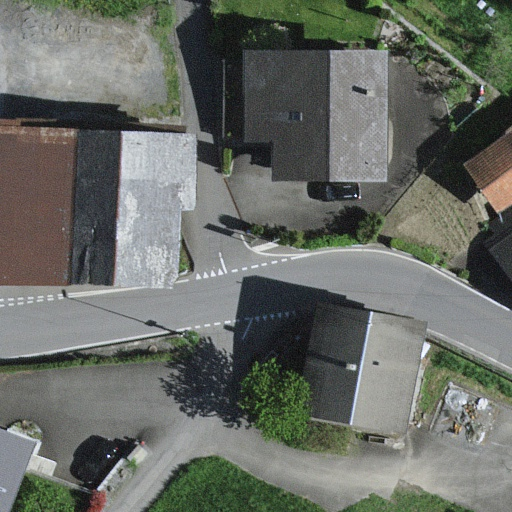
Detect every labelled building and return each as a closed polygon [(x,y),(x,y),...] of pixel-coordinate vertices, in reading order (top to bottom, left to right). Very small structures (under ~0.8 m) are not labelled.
[(368,179),(369,65),(247,64),(246,137),(274,137),(274,179),(368,179)] [(177,206),(180,147),(0,141),(0,277),(160,283),(163,206),(177,206)] [(511,197),(511,157),(502,142),(460,168),(489,213),(511,197)] [(511,218),(483,239),(511,280),(511,218)] [(408,337),(308,322),(293,418),(393,433),(408,337)] [(0,498),(17,451),(0,445),(0,498)]
